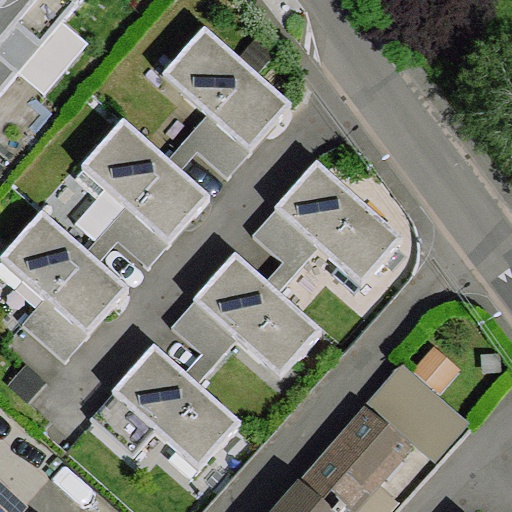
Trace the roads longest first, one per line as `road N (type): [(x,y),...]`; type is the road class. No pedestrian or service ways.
road 1 (residential): [(479,227),(228,511)]
road 2 (residential): [(325,0),(479,227)]
